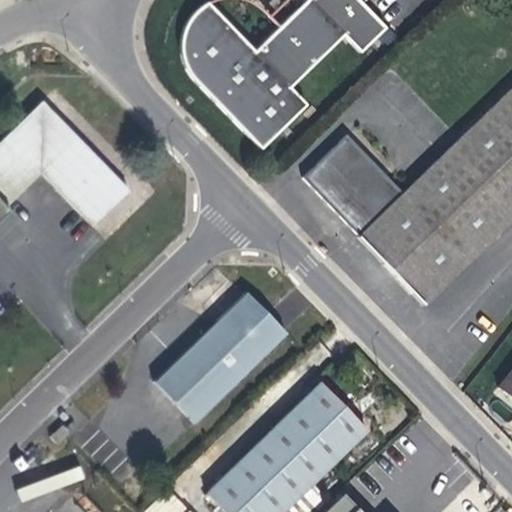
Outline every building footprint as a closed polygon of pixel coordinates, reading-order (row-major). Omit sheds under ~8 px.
[(288,87),(342,35),(359,53),(385,28),(357,0),(304,0),(301,3),(253,50),(206,2),(196,9),(188,17),(183,27),(180,39),(179,50),(182,61),(184,69),(192,80),(194,81),(259,149),(305,104),(288,87)] [(511,86),(401,193),(358,235),(356,237),(385,267),(422,305),(511,217),(511,86)] [(0,205),(2,208),(4,207),(39,172),(91,226),(128,191),(40,101),(0,140),(0,205)] [(302,178),(358,235),(401,193),(345,136),(302,178)] [(264,281),(264,270),(237,270),(237,281),(264,281)] [(193,423),(285,334),(244,292),(195,340),(152,382),(193,423)] [(511,400),(511,368),(497,388),(511,400)] [(297,511),(289,503),(307,486),(365,430),(347,412),(319,383),(205,494),(222,511),(297,511)] [(56,444),(69,432),(63,426),(55,433),(54,432),(49,437),(56,444)] [(389,460),(407,443),(397,433),(379,450),(389,460)] [(141,474),(150,465),(145,459),(135,468),(141,474)] [(22,499),(84,479),(80,469),(19,490),(22,499)] [(297,511),(315,511),(324,503),(307,486),(289,503),(297,511)] [(187,511),(166,490),(144,511),(145,511),(187,511)] [(349,511),(355,507),(341,493),(320,511),(349,511)]
